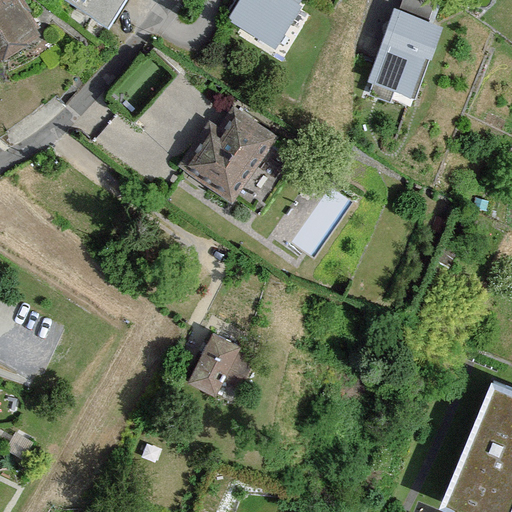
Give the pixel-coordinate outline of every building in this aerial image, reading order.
[(20,0),(0,0),(0,53),(38,32),(20,0)] [(123,0),(72,0),(109,23),(123,0)] [(302,0),(237,0),(229,15),(275,43),(302,0)] [(443,2),(439,0),(402,0),(400,6),(395,5),(369,77),(410,92),(443,2)] [(220,132),(210,125),(183,164),(231,198),(278,131),(239,104),(220,132)] [(239,343),(212,329),(186,379),(213,393),(239,343)] [(511,511),(511,379),(495,373),(444,499),(476,511),(511,511)]
